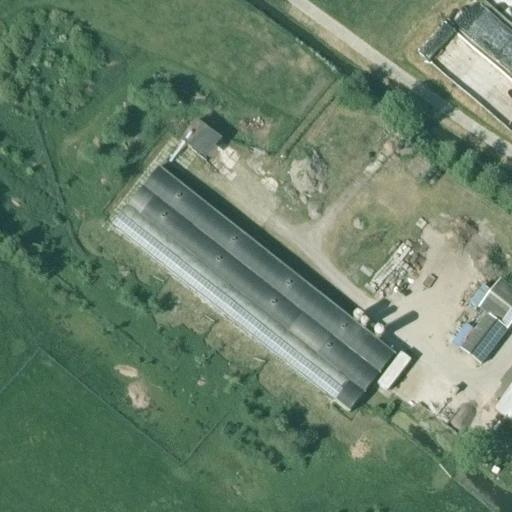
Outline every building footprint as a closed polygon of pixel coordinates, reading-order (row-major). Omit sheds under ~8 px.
[(207,160),(225,134),(196,114),(177,140),(207,160)] [(111,227),(348,414),(393,358),(158,169),(111,227)] [(477,309),(486,316),(506,332),(511,324),(511,292),(498,282),(477,309)] [(471,316),(455,335),(462,341),(478,321),(471,316)] [(506,332),(486,316),(460,351),(480,366),(506,332)] [(511,374),(488,405),(511,423),(511,374)] [(454,434),(462,423),(436,402),(428,413),(454,434)]
